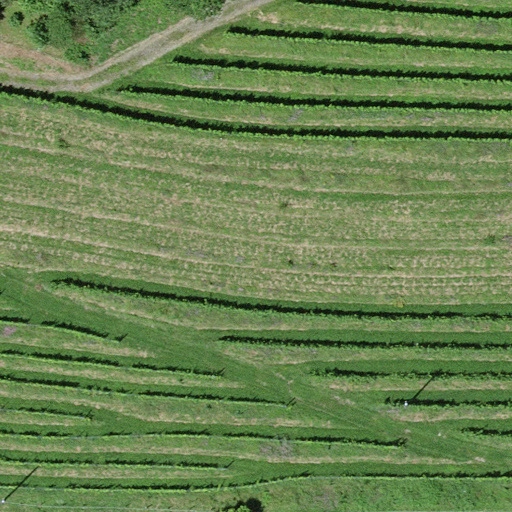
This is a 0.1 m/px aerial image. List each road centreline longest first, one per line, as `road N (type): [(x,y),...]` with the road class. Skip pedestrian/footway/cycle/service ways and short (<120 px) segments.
road 1 (track): [(0,279),(417,433),(511,456)]
road 2 (track): [(249,0),(81,82),(0,73)]
